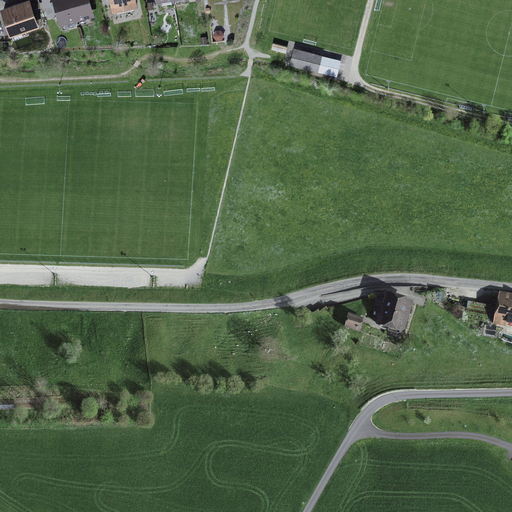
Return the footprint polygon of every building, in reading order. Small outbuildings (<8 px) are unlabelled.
[(70,0),(54,0),(61,22),(76,18),(70,0)] [(70,0),(76,18),(91,13),(87,0),(70,0)] [(112,0),(115,14),(135,10),(132,0),(112,0)] [(10,32),(35,23),(28,2),(3,11),(10,32)] [(290,62),(317,69),(321,53),(294,46),(290,62)] [(400,332),(409,306),(389,299),(377,297),(373,317),(382,320),(380,325),(400,332)] [(511,322),(511,299),(502,298),(498,320),(511,322)] [(464,321),(487,331),(491,308),(468,303),(464,321)] [(334,320),(326,306),(319,310),(318,309),(311,312),(310,311),(303,315),(310,328),(317,324),(318,326),(325,322),(326,324),(334,320)] [(362,320),(350,316),(346,326),(358,330),(362,320)] [(0,409),(11,409),(11,400),(0,400),(0,409)]
